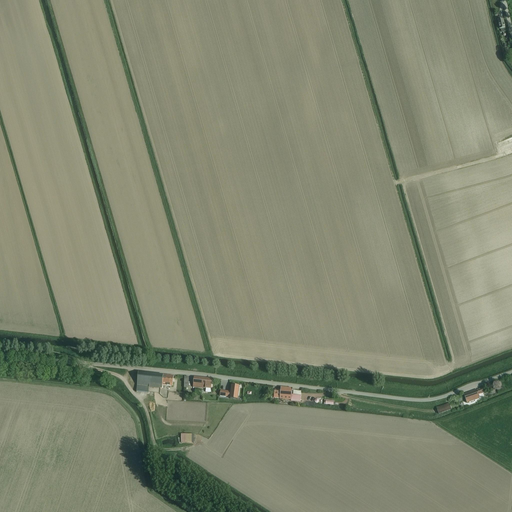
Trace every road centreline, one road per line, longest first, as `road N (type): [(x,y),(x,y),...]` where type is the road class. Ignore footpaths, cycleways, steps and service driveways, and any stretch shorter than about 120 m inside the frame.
road 1 (tertiary): [(511,371),(421,400),(0,354)]
road 2 (track): [(341,0),(445,357),(455,360)]
road 3 (track): [(224,511),(167,472),(146,410),(120,376),(56,352),(0,345)]
road 4 (track): [(0,379),(117,397),(135,419),(148,489),(179,511)]
road 5 (track): [(447,362),(408,375),(200,352)]
road 6 (track): [(0,329),(137,344)]
road 7 (track): [(395,184),(511,151)]
